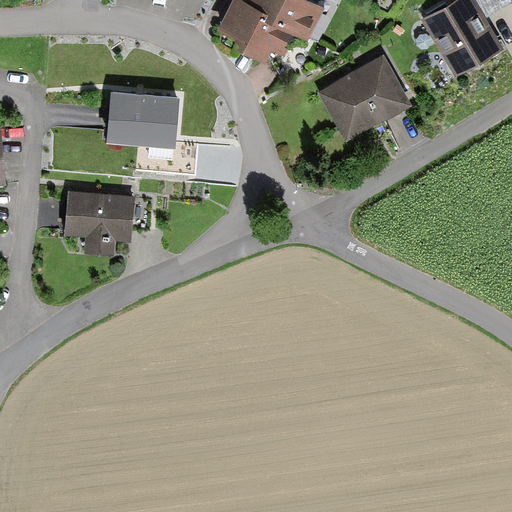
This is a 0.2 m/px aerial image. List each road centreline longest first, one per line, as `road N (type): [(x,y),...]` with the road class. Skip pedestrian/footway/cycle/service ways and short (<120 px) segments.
road 1 (residential): [(17,359),(139,282),(295,212)]
road 2 (residential): [(88,19),(134,19),(179,37),(220,69),(248,113),(264,166),(295,212)]
road 3 (residential): [(17,359),(34,103),(0,85)]
road 4 (residential): [(511,331),(473,301),(295,212)]
road 5 (residential): [(295,212),(511,101)]
